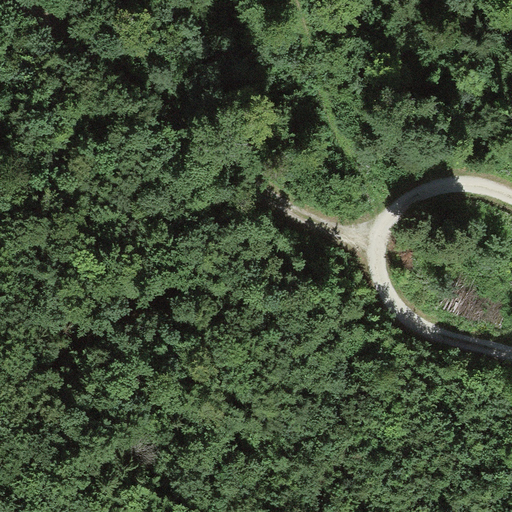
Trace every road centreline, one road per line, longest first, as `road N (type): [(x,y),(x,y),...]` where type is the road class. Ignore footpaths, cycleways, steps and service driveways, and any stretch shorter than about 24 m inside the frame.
road 1 (track): [(373,239),(278,209),(21,0)]
road 2 (track): [(380,217),(332,123),(299,0)]
road 3 (track): [(511,353),(409,325),(373,291),(373,239)]
road 4 (track): [(373,239),(380,217),(421,190),(484,186),(511,199)]
